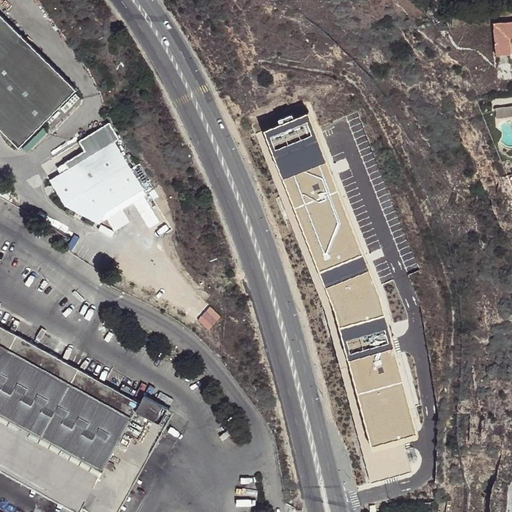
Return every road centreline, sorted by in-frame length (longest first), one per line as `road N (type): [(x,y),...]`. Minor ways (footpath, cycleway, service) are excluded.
road 1 (primary): [(118,0),(182,104),(245,246),(316,511)]
road 2 (primary): [(340,511),(266,242),(221,132),(146,0)]
